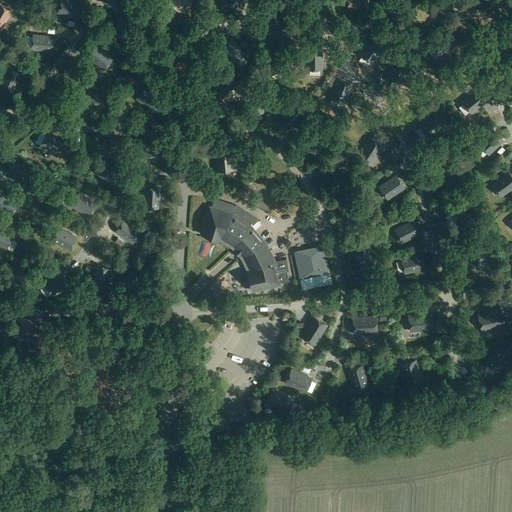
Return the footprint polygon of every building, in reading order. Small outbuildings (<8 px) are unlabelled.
[(77,19),(82,6),(64,0),(62,0),(58,13),(77,19)] [(169,0),(170,12),(190,11),(189,0),(169,0)] [(285,0),(287,13),(307,10),(305,0),(285,0)] [(347,0),(349,9),(369,7),(367,0),(347,0)] [(476,0),(474,7),(477,8),(486,11),(487,11),(491,0),(476,0)] [(0,28),(1,29),(11,12),(0,5),(0,28)] [(376,11),(374,8),(367,12),(369,16),(376,11)] [(127,38),(134,19),(120,14),(114,33),(127,38)] [(52,52),(54,38),(34,35),(32,49),(52,52)] [(451,46),(442,36),(427,49),(437,60),(451,46)] [(374,37),(361,54),(363,56),(370,61),(372,63),(385,45),(374,37)] [(234,63),(244,54),(231,39),(221,48),(234,63)] [(245,48),(248,45),(243,40),(240,43),(245,48)] [(104,70),(113,59),(97,46),(88,57),(104,70)] [(320,50),(307,50),(308,70),(310,69),(320,69),(321,69),(320,50)] [(186,68),(188,54),(168,52),(167,66),(186,68)] [(270,75),(283,71),(279,52),(265,55),(270,75)] [(392,58),(388,79),(392,79),(401,81),(403,81),(407,61),(392,58)] [(0,87),(13,92),(20,74),(7,69),(0,86),(0,87)] [(226,103),(241,89),(231,79),(216,92),(226,103)] [(338,79),(330,97),(332,98),(341,102),(344,104),(352,85),(338,79)] [(152,112),(161,102),(146,88),(137,99),(152,112)] [(478,88),(461,103),(471,115),(488,100),(478,88)] [(263,114),(270,95),(257,90),(250,109),(263,114)] [(103,108),(103,94),(83,93),(83,107),(103,108)] [(275,122),(290,132),(304,111),(289,101),(275,122)] [(418,127),(427,138),(445,123),(435,111),(418,127)] [(314,154),(328,140),(318,130),(304,144),(314,154)] [(488,154),(502,141),(493,131),(478,144),(488,154)] [(57,156),(64,144),(47,135),(40,147),(57,156)] [(357,155),(371,164),(383,147),(369,137),(357,155)] [(217,170),(234,169),(232,150),(235,150),(234,142),(221,143),(221,150),(215,150),(217,170)] [(142,162),(162,162),(162,148),(142,148),(142,162)] [(505,151),(502,148),(496,153),(499,156),(505,151)] [(343,155),(324,167),(332,180),(352,168),(343,155)] [(447,180),(456,162),(443,156),(434,174),(447,180)] [(112,186),(121,175),(106,162),(97,173),(112,186)] [(25,187),(32,175),(15,164),(8,176),(25,187)] [(501,197),(511,188),(511,178),(509,174),(493,186),(501,197)] [(388,199),(404,188),(396,176),(380,188),(388,199)] [(18,192),(21,187),(14,184),(11,188),(18,192)] [(159,208),(160,188),(146,188),(145,208),(159,208)] [(0,209),(11,216),(18,204),(1,193),(0,194),(0,209)] [(89,217),(96,205),(79,194),(72,206),(89,217)] [(344,219),(357,213),(349,195),(336,200),(344,219)] [(459,221),(470,205),(459,196),(447,213),(459,221)] [(257,219),(237,206),(215,199),(212,208),(210,207),(201,232),(221,239),(234,247),(236,250),(235,250),(240,255),(241,255),(243,258),(250,271),(254,291),(280,286),(280,284),(289,282),(287,272),(289,271),(286,259),(275,262),(265,243),(251,227),(258,221),(257,219)] [(133,243),(141,232),(124,220),(116,232),(133,243)] [(402,243),(420,234),(413,221),(395,230),(402,243)] [(70,250),(76,238),(58,229),(52,241),(70,250)] [(0,246),(5,250),(13,238),(0,230),(0,246)] [(204,241),(201,256),(213,258),(216,244),(204,241)] [(475,249),(469,261),(481,267),(490,250),(478,243),(475,249)] [(300,279),(330,273),(324,246),(323,245),(295,251),(295,253),(300,279)] [(358,272),(372,270),(369,251),(355,252),(358,272)] [(225,255),(187,291),(195,299),(233,263),(225,255)] [(405,273),(424,269),(421,255),(402,260),(405,273)] [(103,289),(111,270),(98,265),(90,283),(103,289)] [(50,279),(56,275),(53,270),(47,274),(50,279)] [(152,282),(152,270),(143,271),(143,283),(152,282)] [(52,297),(69,286),(61,274),(45,285),(52,297)] [(310,285),(311,289),(332,284),(331,280),(310,285)] [(485,309),(494,309),(495,300),(485,300),(485,309)] [(477,314),(481,331),(505,326),(501,308),(477,314)] [(408,314),(410,332),(434,330),(432,311),(408,314)] [(300,335),(315,345),(328,325),(313,315),(300,335)] [(352,317),(353,335),(378,333),(377,316),(352,317)] [(498,372),(509,356),(498,348),(486,364),(498,372)] [(402,365),(408,384),(421,380),(415,361),(402,365)] [(355,389),(368,385),(362,366),(349,370),(355,389)] [(292,370),(286,382),(305,392),(306,390),(311,381),(311,379),(292,370)] [(187,391),(179,391),(179,402),(187,401),(187,391)] [(287,411),(292,402),(293,400),(273,391),(267,403),(286,413),(287,411)]
